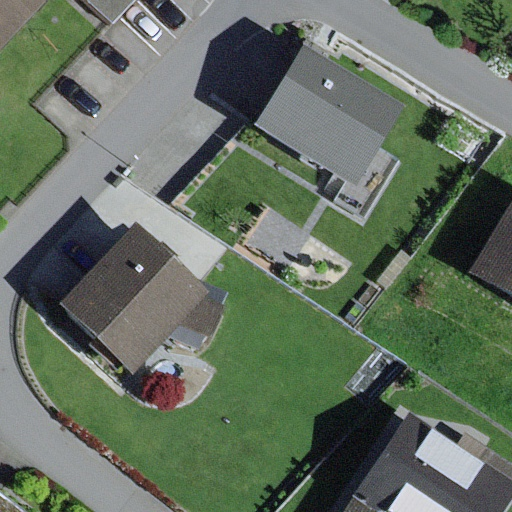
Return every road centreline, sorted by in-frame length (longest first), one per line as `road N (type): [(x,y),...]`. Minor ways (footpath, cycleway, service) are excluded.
road 1 (residential): [(0,271),(241,0)]
road 2 (residential): [(169,511),(59,425),(0,365)]
road 3 (residential): [(511,104),(452,75),(355,0)]
